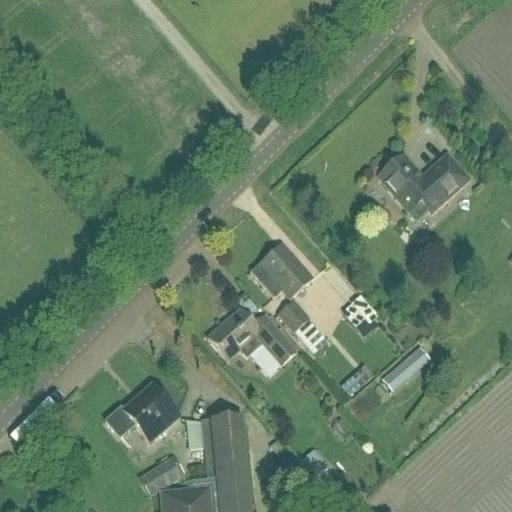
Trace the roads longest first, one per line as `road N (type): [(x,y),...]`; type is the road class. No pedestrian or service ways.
road 1 (tertiary): [(0,425),(418,0)]
road 2 (track): [(398,20),(511,148)]
